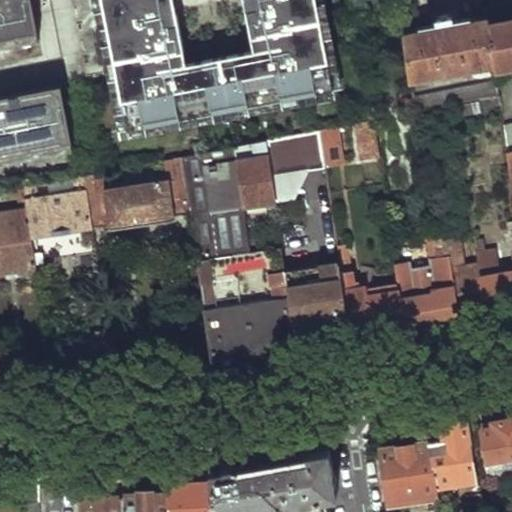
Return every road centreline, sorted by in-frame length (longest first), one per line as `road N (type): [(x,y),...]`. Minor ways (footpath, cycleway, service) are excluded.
road 1 (secondary): [(52,423),(348,374)]
road 2 (secondary): [(348,374),(511,346)]
road 3 (residential): [(348,374),(367,511)]
